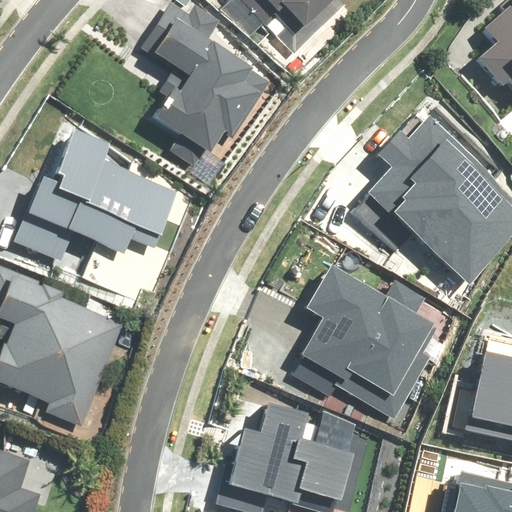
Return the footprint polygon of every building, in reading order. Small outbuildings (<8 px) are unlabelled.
[(208,27),(159,0),(158,0),(126,56),(169,80),(145,123),(203,156),(216,133),(226,139),(259,82),(196,47),(208,27)] [(257,25),(291,55),(338,0),(249,0),(266,15),(257,25)] [(488,50),(470,67),(511,110),(511,0),(475,36),(488,50)] [(511,198),(428,122),(349,208),(391,247),(407,230),(466,284),(511,234),(511,198)] [(106,148),(59,130),(13,246),(54,261),(64,235),(121,258),(131,233),(153,241),(172,193),(100,165),(106,148)] [(430,317),(336,264),(311,308),(320,313),(295,357),(393,413),(423,361),(410,353),(430,317)] [(58,291),(0,270),(0,327),(1,328),(0,330),(0,388),(47,406),(44,416),(77,428),(113,328),(52,307),(58,291)] [(511,359),(489,354),(471,428),(511,437),(511,359)] [(232,426),(214,504),(250,511),(259,511),(265,492),(329,507),(340,458),(287,446),(294,414),(256,406),(250,430),(232,426)] [(19,466),(0,460),(0,511),(29,511),(33,502),(9,493),(19,466)] [(454,465),(444,511),(511,511),(511,463),(508,463),(505,475),(454,465)]
